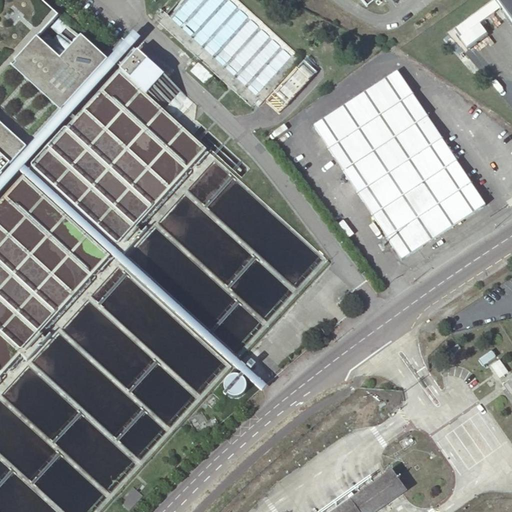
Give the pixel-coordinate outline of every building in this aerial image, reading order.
[(34,0),(0,0),(0,128),(26,152),(61,115),(13,72),(17,68),(14,65),(36,41),(56,20),(34,0)] [(162,20),(158,23),(251,108),(255,104),(259,107),(302,60),(235,0),(184,0),(169,17),(163,12),(158,16),(162,20)] [(511,0),(495,0),(511,23),(511,0)] [(497,4),(456,28),(467,48),(487,36),(480,24),(501,12),(497,4)] [(23,174),(140,45),(132,38),(0,183),(0,198),(19,178),(260,397),(264,392),(23,174)] [(61,115),(106,64),(80,40),(60,62),(36,41),(14,65),(17,68),(13,72),(61,115)] [(117,77),(144,102),(148,97),(178,122),(192,106),(136,56),(117,77)] [(198,63),(191,72),(205,85),(212,76),(198,63)] [(397,70),(313,126),(403,260),(486,205),(397,70)] [(0,180),(26,152),(0,128),(0,180)] [(491,366),(500,379),(509,373),(500,360),(491,366)] [(242,384),(240,382),(237,381),(234,380),(231,380),(228,381),(226,383),(224,385),(222,388),(222,391),(222,394),(223,397),(225,399),(227,401),(230,403),(233,403),(236,403),(239,401),(242,399),(244,397),(245,393),(245,390),(244,387),(242,384)] [(214,393),(207,401),(213,407),(220,399),(214,393)] [(203,411),(189,419),(198,434),(220,422),(216,416),(208,421),(203,411)] [(333,511),(379,511),(408,492),(392,471),(333,511)] [(133,488),(119,503),(128,511),(143,497),(133,488)]
